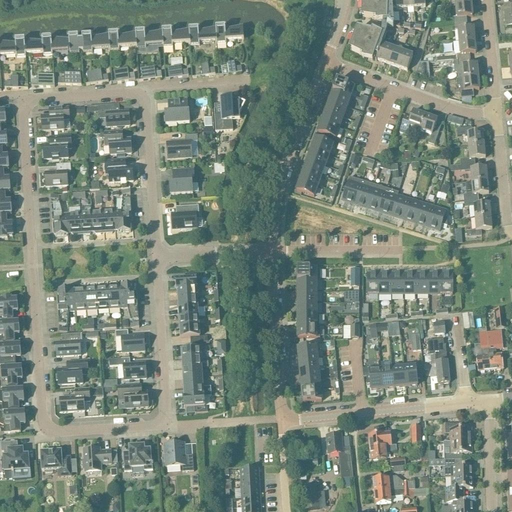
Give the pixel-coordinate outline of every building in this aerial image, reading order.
[(394,27),(396,28),(396,24),(394,23),(394,14),(393,11),(392,0),(363,0),(363,18),(382,21),(380,35),(358,30),(350,51),(363,58),(363,60),(376,64),(377,63),(383,45),(384,42),(387,33),(389,33),(389,29),(393,29),(394,29),(394,27)] [(392,0),(393,11),(394,14),(396,14),(396,11),(403,10),(404,10),(403,0),(392,0)] [(407,10),(414,9),(415,9),(414,0),(403,0),(404,10),(403,10),(403,13),(406,13),(407,10)] [(425,0),(414,0),(415,9),(414,9),(414,12),(417,12),(418,9),(426,8),(425,0)] [(457,6),(458,19),(453,19),(454,25),(467,24),(467,19),(473,18),(472,5),(457,6)] [(459,31),(460,44),(476,42),(474,30),(467,30),(467,24),(454,25),(454,31),(459,31)] [(226,45),(226,43),(244,41),(243,33),(243,29),(225,32),(217,33),(217,30),(216,31),(217,43),(217,45),(226,45)] [(199,44),(217,43),(216,31),(198,34),(190,35),(190,32),(189,32),(190,45),(190,47),(200,46),(199,44)] [(190,45),(189,32),(172,36),(163,36),(163,34),(162,34),(163,47),(163,49),(173,48),(173,46),(190,45)] [(146,48),(163,47),(162,34),(145,38),(136,38),(136,36),(137,49),(137,51),(146,50),(146,48)] [(137,49),(136,36),(118,39),(110,40),(110,38),(109,38),(110,50),(110,52),(119,52),(119,50),(137,49)] [(92,52),(110,50),(109,38),(92,41),(80,42),(81,52),(83,52),(83,54),(93,54),(92,52)] [(52,56),(52,54),(51,42),(51,44),(42,45),(25,43),(26,56),(43,55),(43,57),(52,56)] [(81,52),(80,42),(69,43),(51,42),(52,54),(70,53),(70,55),(79,55),(79,52),(81,52)] [(384,42),(383,45),(377,63),(387,66),(393,49),(385,46),(387,43),(384,42)] [(460,44),(461,56),(457,56),(457,62),(457,63),(470,61),(470,55),(477,55),(476,42),(460,44)] [(26,58),(26,56),(25,43),(24,43),(24,46),(15,46),(0,45),(0,57),(16,57),(16,59),(26,58)] [(387,66),(397,69),(403,53),(395,50),(397,46),(394,46),(393,49),(387,66)] [(404,50),(403,53),(397,69),(408,72),(413,57),(406,54),(407,50),(404,50)] [(457,74),(457,81),(479,79),(478,67),(471,68),(470,61),(457,63),(457,62),(453,62),(454,68),(454,74),(457,74)] [(229,76),(242,74),(241,67),(235,68),(235,63),(227,64),(229,76)] [(202,78),(215,76),(214,69),(209,70),(208,65),(201,66),(202,78)] [(176,79),(189,77),(188,71),(182,71),(181,66),(174,67),(176,79)] [(140,70),(142,82),(162,79),(161,72),(155,73),(154,68),(140,70)] [(115,84),(135,81),(134,74),(128,75),(127,70),(113,72),(115,84)] [(89,86),(108,83),(107,76),(102,77),(101,72),(87,74),(89,86)] [(58,86),(81,86),(81,74),(64,74),(64,79),(58,79),(58,86)] [(31,88),(55,88),(54,76),(37,76),(37,81),(31,81),(31,88)] [(5,83),(5,90),(18,90),(18,78),(11,78),(11,83),(5,83)] [(479,79),(457,81),(458,87),(461,87),(461,93),(462,99),(475,98),(474,92),(480,91),(479,79)] [(334,92),(351,99),(355,88),(338,82),(334,92)] [(330,102),(348,109),(351,99),(334,92),(330,102)] [(240,116),(239,116),(245,104),(239,100),(236,99),(233,99),(231,101),(222,101),(223,115),(215,116),(215,111),(214,111),(216,133),(233,132),(232,122),(240,121),(240,116)] [(165,115),(166,125),(190,124),(189,113),(188,113),(187,102),(168,103),(169,115),(165,115)] [(348,109),(330,102),(326,113),(344,119),(348,109)] [(123,129),(124,127),(130,127),(129,121),(131,121),(131,120),(132,118),(131,116),(130,114),(129,115),(129,113),(113,114),(113,106),(99,107),(100,120),(106,120),(107,129),(116,128),(117,129),(118,130),(119,130),(121,130),(122,130),(123,129)] [(64,121),(70,121),(69,109),(50,110),(50,117),(41,118),(42,133),(64,131),(64,121)] [(414,112),(412,118),(406,116),(400,134),(408,137),(411,128),(421,131),(426,116),(414,112)] [(344,119),(326,113),(323,123),(340,129),(344,119)] [(434,147),(440,133),(434,131),(438,121),(426,116),(421,131),(431,135),(428,144),(434,147)] [(340,129),(323,123),(319,133),(336,140),(340,129)] [(467,136),(468,147),(485,146),(484,134),(473,135),(472,128),(458,130),(458,137),(467,136)] [(132,155),(131,153),(134,153),(133,143),(131,143),(131,141),(118,142),(118,134),(105,135),(105,148),(109,147),(110,156),(132,155)] [(167,144),(168,160),(191,159),(190,143),(198,142),(197,136),(185,137),(185,143),(181,143),(176,143),(167,144)] [(43,147),(44,161),(53,160),(53,162),(59,161),(59,160),(68,159),(68,150),(72,150),(71,138),(50,139),(51,146),(43,147)] [(312,150),(329,157),(333,147),(316,140),(312,150)] [(460,160),(461,166),(474,165),(474,159),(486,158),(485,146),(468,147),(469,160),(460,160)] [(0,170),(9,170),(8,156),(2,157),(2,150),(0,150),(0,170)] [(312,150),(308,161),(325,167),(329,157),(312,150)] [(105,163),(106,176),(109,176),(110,185),(120,184),(121,186),(127,185),(127,183),(134,183),(132,168),(126,168),(125,161),(105,163)] [(325,167),(308,161),(304,171),(322,178),(325,167)] [(67,173),(71,173),(70,165),(56,166),(57,173),(45,174),(46,189),(68,187),(67,173)] [(215,174),(224,174),(223,165),(215,166),(215,174)] [(461,166),(461,172),(470,171),(471,183),(488,181),(487,169),(475,170),(474,165),(461,166)] [(177,181),(178,185),(170,186),(170,185),(170,196),(193,195),(193,194),(191,194),(190,185),(192,185),(192,184),(191,178),(194,177),(194,171),(173,173),(173,182),(174,182),(177,181)] [(304,171),(300,181),(318,188),(322,178),(304,171)] [(0,192),(10,192),(10,183),(9,179),(4,179),(4,173),(0,173),(0,192)] [(355,206),(362,183),(350,179),(342,202),(355,206)] [(318,188),(300,181),(297,192),(314,198),(318,188)] [(464,202),(479,201),(478,195),(489,194),(488,181),(471,183),(472,183),(465,184),(467,196),(463,197),(464,202)] [(355,206),(367,210),(374,186),(362,183),(355,206)] [(367,210),(379,213),(386,190),(374,186),(367,210)] [(398,194),(386,190),(379,213),(391,217),(398,194)] [(391,217),(403,221),(410,198),(398,194),(391,217)] [(0,215),(12,215),(11,205),(11,202),(5,202),(5,195),(0,195),(0,215)] [(403,221),(415,225),(423,202),(410,198),(403,221)] [(121,212),(114,212),(116,234),(131,233),(130,217),(132,217),(131,199),(122,200),(121,212)] [(490,205),(479,206),(479,201),(464,202),(464,209),(474,208),(475,219),(491,217),(490,205)] [(415,225),(427,229),(435,205),(423,202),(415,225)] [(71,237),(69,215),(62,216),(60,204),(51,205),(52,223),(54,222),(55,238),(71,237)] [(447,209),(435,205),(427,229),(440,232),(442,226),(447,228),(448,217),(445,216),(447,209)] [(196,220),(199,220),(198,207),(176,209),(177,221),(172,221),(173,232),(197,230),(196,220)] [(116,234),(114,212),(103,213),(104,235),(116,234)] [(93,236),(104,235),(103,213),(92,214),(93,236)] [(93,236),(92,214),(81,215),(82,237),(93,236)] [(71,237),(82,237),(81,215),(69,215),(71,237)] [(475,219),(476,231),(466,232),(467,239),(481,237),(481,231),(492,230),(491,217),(475,219)] [(0,239),(7,239),(7,237),(13,237),(12,224),(7,224),(6,218),(0,218),(0,239)] [(316,281),(316,282),(320,282),(320,270),(298,270),(298,281),(316,281)] [(199,274),(187,275),(187,281),(176,281),(177,291),(178,291),(197,290),(198,290),(197,280),(200,280),(199,274)] [(380,296),(380,275),(368,275),(368,296),(380,296)] [(380,296),(392,296),(392,275),(380,275),(380,296)] [(404,275),(392,275),(392,296),(404,296),(404,275)] [(404,296),(416,296),(416,275),(404,275),(404,296)] [(428,275),(416,275),(416,296),(428,296),(428,275)] [(428,296),(440,296),(440,275),(428,275),(428,296)] [(440,275),(440,296),(452,296),(452,275),(440,275)] [(316,281),(298,281),(298,293),(316,293),(316,282),(316,281)] [(135,287),(119,288),(121,310),(128,310),(130,321),(139,321),(138,303),(136,303),(135,287)] [(121,310),(119,288),(108,289),(109,311),(121,310)] [(98,312),(109,311),(108,289),(97,290),(98,312)] [(87,312),(86,290),(74,291),(76,313),(87,312)] [(97,290),(86,290),(87,312),(98,312),(97,290)] [(179,301),(198,299),(197,290),(178,291),(179,301)] [(69,314),(76,313),(74,291),(59,292),(60,308),(58,308),(59,326),(68,326),(69,314)] [(316,293),(298,293),(298,305),(316,305),(316,293)] [(0,321),(13,320),(13,314),(18,314),(17,300),(12,301),(11,299),(3,300),(3,301),(0,301),(0,321)] [(179,310),(198,309),(198,299),(179,301),(179,310)] [(316,316),(316,315),(316,305),(298,305),(298,316),(316,316)] [(180,320),(199,319),(198,309),(179,310),(180,320)] [(504,311),(494,312),(496,331),(506,330),(504,311)] [(465,331),(474,330),(472,314),(463,315),(465,331)] [(298,328),(320,328),(320,327),(319,327),(319,315),(316,315),(316,316),(298,316),(298,328)] [(180,329),(199,328),(199,319),(180,320),(180,329)] [(0,344),(15,343),(14,336),(20,336),(19,323),(0,324),(0,344)] [(388,325),(388,332),(399,331),(398,324),(388,325)] [(434,337),(443,335),(445,335),(444,324),(433,325),(434,337)] [(351,327),(351,340),(359,340),(359,337),(359,327),(351,327)] [(191,344),(204,344),(203,338),(200,338),(199,328),(180,329),(181,339),(191,338),(191,344)] [(320,339),(320,328),(298,328),(298,339),(320,339)] [(377,336),(388,335),(387,328),(376,329),(377,336)] [(145,353),(145,346),(147,345),(147,341),(144,340),(144,337),(129,338),(128,332),(116,333),(116,339),(122,339),(123,354),(145,353)] [(501,332),(487,333),(490,373),(504,371),(502,356),(497,356),(496,351),(503,350),(501,332)] [(490,373),(487,333),(479,334),(482,358),(477,358),(478,374),(490,373)] [(82,335),(62,336),(62,344),(57,350),(57,359),(81,357),(80,343),(83,343),(82,335)] [(427,342),(428,357),(432,356),(433,364),(436,364),(438,385),(450,384),(448,363),(447,363),(445,346),(444,347),(443,340),(443,335),(434,337),(431,337),(432,341),(427,342)] [(422,354),(420,339),(412,339),(413,355),(422,354)] [(183,361),(201,359),(201,350),(204,350),(204,344),(191,344),(191,350),(182,351),(183,361)] [(0,366),(16,366),(16,359),(21,358),(20,345),(0,346),(0,366)] [(299,361),(317,359),(316,348),(298,350),(299,361)] [(201,359),(183,361),(183,370),(202,369),(201,359)] [(300,372),(318,370),(317,359),(299,361),(300,372)] [(110,368),(118,367),(124,367),(125,381),(147,380),(146,365),(131,366),(130,360),(118,360),(109,361),(110,368)] [(89,376),(88,363),(68,364),(68,371),(58,372),(58,376),(56,376),(57,382),(59,382),(59,387),(83,385),(83,376),(89,376)] [(403,367),(403,369),(404,369),(406,388),(417,387),(417,381),(420,380),(420,373),(416,374),(415,366),(403,367)] [(0,381),(1,382),(2,389),(18,388),(17,381),(23,381),(22,368),(0,369),(0,381)] [(371,391),(383,390),(381,371),(381,368),(369,369),(370,378),(366,379),(367,386),(370,385),(371,391)] [(202,369),(183,370),(184,380),(203,379),(202,369)] [(394,389),(406,388),(404,369),(403,369),(392,370),(394,389)] [(300,372),(301,382),(320,381),(318,370),(300,372)] [(392,370),(381,371),(383,390),(394,389),(392,370)] [(203,388),(203,379),(184,380),(184,390),(203,388)] [(302,393),(321,391),(320,381),(301,382),(302,393)] [(126,401),(126,410),(149,409),(149,406),(150,406),(149,400),(148,400),(148,394),(132,395),(132,388),(119,388),(120,401),(126,401)] [(184,390),(185,399),(204,398),(203,388),(184,390)] [(0,403),(3,404),(3,412),(19,411),(19,404),(24,404),(23,390),(0,392),(0,403)] [(90,390),(76,391),(76,398),(60,399),(61,414),(85,413),(84,403),(90,403),(90,390)] [(103,398),(103,390),(90,391),(90,399),(103,398)] [(321,391),(302,393),(303,404),(322,402),(321,391)] [(185,399),(184,399),(185,409),(195,409),(196,414),(208,414),(208,408),(205,408),(205,398),(204,398),(185,399)] [(0,424),(2,426),(4,427),(5,434),(21,433),(20,427),(26,426),(25,413),(0,414),(0,424)] [(450,433),(450,441),(472,441),(471,429),(459,429),(459,423),(444,424),(444,433),(450,433)] [(420,427),(411,428),(412,446),(421,445),(420,427)] [(369,436),(370,449),(385,447),(389,447),(391,447),(390,434),(369,436)] [(342,480),(353,479),(350,449),(342,450),(340,437),(328,438),(329,455),(339,454),(342,480)] [(457,460),(459,460),(459,454),(472,453),(472,441),(450,441),(450,451),(445,451),(445,461),(457,461),(457,460)] [(18,443),(1,444),(2,453),(5,453),(5,459),(4,459),(5,472),(12,472),(12,474),(21,473),(21,471),(29,471),(28,457),(21,458),(20,452),(19,452),(18,443)] [(166,446),(167,468),(183,467),(183,473),(194,473),(193,456),(185,457),(184,445),(166,446)] [(387,460),(386,453),(396,453),(396,447),(391,447),(389,447),(385,447),(370,449),(371,462),(387,460)] [(145,452),(144,448),(130,449),(130,453),(123,453),(125,473),(132,473),(132,469),(144,468),(144,472),(153,471),(153,465),(154,465),(154,463),(153,463),(153,459),(151,459),(150,452),(145,452)] [(85,471),(102,470),(101,466),(112,465),(111,452),(94,453),(94,451),(84,452),(85,462),(83,462),(84,471),(85,471)] [(63,478),(72,478),(71,458),(62,459),(62,453),(42,454),(43,472),(62,471),(63,478)] [(406,468),(405,460),(390,461),(391,469),(406,468)] [(445,479),(451,478),(472,478),(472,467),(457,467),(457,461),(445,461),(445,479)] [(241,481),(260,480),(259,470),(240,471),(241,481)] [(373,480),(374,493),(390,491),(414,490),(414,491),(415,490),(415,483),(403,484),(396,478),(389,479),(373,480)] [(445,497),(458,496),(458,489),(473,489),(472,478),(451,478),(451,490),(445,490),(445,497)] [(260,480),(241,481),(241,491),(260,489),(260,480)] [(316,486),(302,488),(304,511),(319,510),(316,486)] [(260,489),(241,491),(242,500),(261,499),(260,489)] [(391,504),(391,498),(403,497),(403,498),(410,498),(410,500),(414,499),(414,491),(414,490),(390,491),(374,493),(376,506),(391,504)] [(452,504),(452,511),(473,511),(473,503),(458,504),(458,496),(445,497),(445,504),(452,504)] [(261,499),(242,500),(243,510),(261,509),(261,499)]
